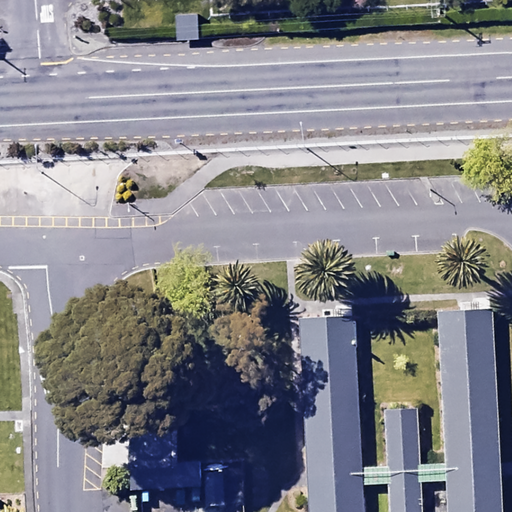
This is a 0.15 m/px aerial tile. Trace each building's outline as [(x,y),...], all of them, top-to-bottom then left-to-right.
[(504,511),(492,316),(438,320),(449,511),(504,511)] [(368,511),(357,324),(302,327),(313,511),(368,511)] [(169,398),(116,401),(118,464),(125,464),(126,492),(200,488),(199,463),(172,465),(169,398)] [(427,511),(421,411),(388,413),(393,511),(427,511)] [(201,472),(201,475),(202,507),(221,506),(220,472),(201,472)]
